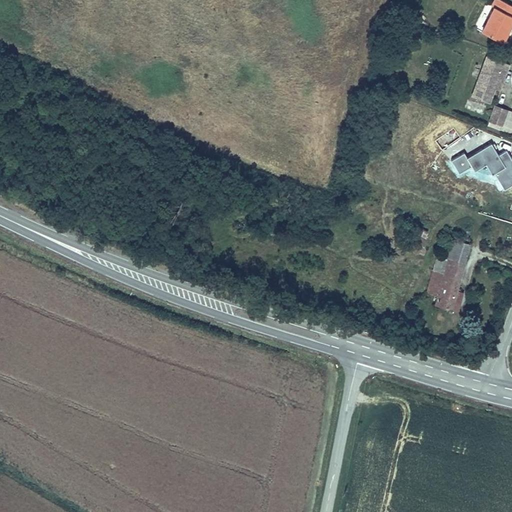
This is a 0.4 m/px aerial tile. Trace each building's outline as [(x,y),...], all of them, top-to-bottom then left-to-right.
[(495,0),(480,33),(505,45),(511,29),(511,5),(500,0),(495,0)] [(484,54),(470,94),(488,100),(499,70),(504,72),(507,62),(484,54)] [(494,103),(489,117),(502,122),(507,107),(494,103)] [(443,149),(460,136),(453,127),(436,140),(443,149)] [(511,158),(507,149),(498,154),(492,143),(466,156),(465,153),(452,159),(459,173),(471,167),(474,171),(489,163),(502,189),(511,184),(511,158)] [(446,272),(440,292),(437,301),(452,306),(469,250),(454,246),(446,272)] [(427,288),(440,292),(446,272),(435,268),(427,288)]
